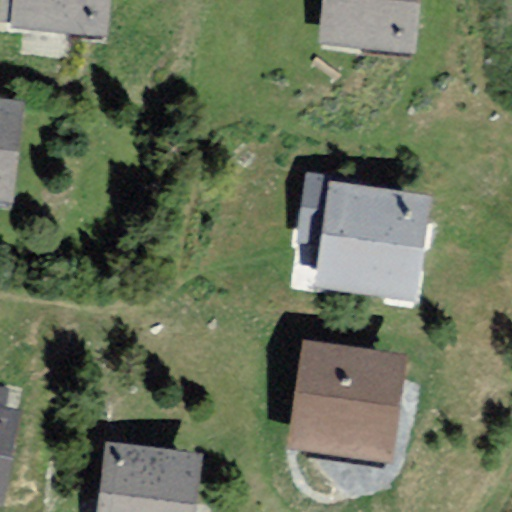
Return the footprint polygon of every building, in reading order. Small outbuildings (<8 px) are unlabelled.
[(107,0),(14,0),(11,36),(103,45),(107,0)] [(417,0),(322,0),(316,53),(409,65),(417,0)] [(18,110),(0,107),(0,207),(6,208),(18,110)] [(427,204),(329,190),(315,290),(414,303),(427,204)] [(403,364),(303,350),(288,456),(388,470),(403,364)] [(7,396),(0,394),(0,511),(20,418),(3,414),(7,396)] [(193,511),(200,462),(105,449),(97,511),(193,511)]
